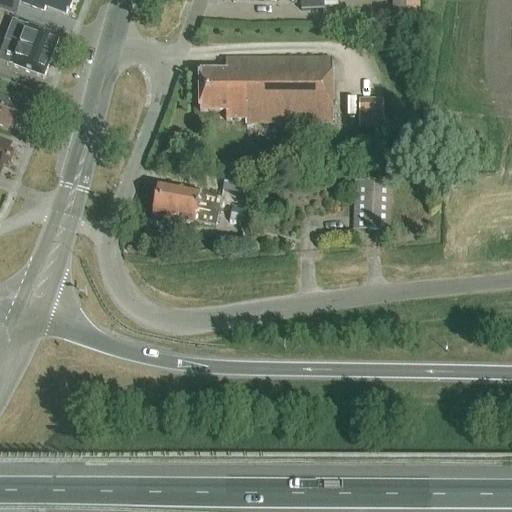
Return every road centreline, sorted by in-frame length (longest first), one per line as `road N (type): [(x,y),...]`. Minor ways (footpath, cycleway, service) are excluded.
road 1 (unclassified): [(511,282),(211,321),(166,324),(142,316),(114,280),(108,245),(172,64)]
road 2 (motorway): [(511,486),(0,483)]
road 3 (motorway): [(511,378),(189,369),(28,318)]
road 4 (tertiary): [(28,318),(75,189),(112,40)]
